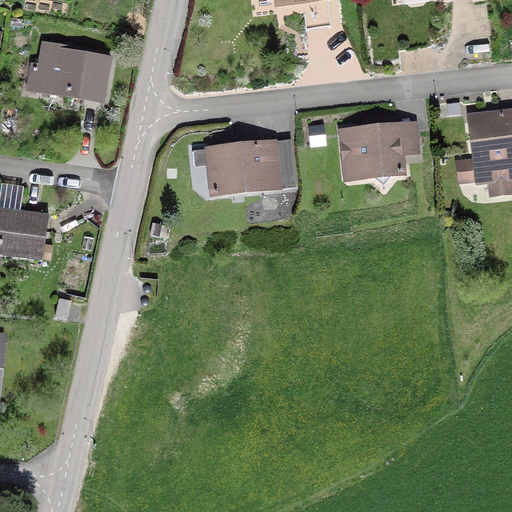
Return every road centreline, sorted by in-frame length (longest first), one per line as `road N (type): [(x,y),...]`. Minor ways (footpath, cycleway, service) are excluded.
road 1 (residential): [(145,115),(511,76)]
road 2 (residential): [(64,481),(129,183)]
road 3 (residential): [(129,183),(0,165)]
